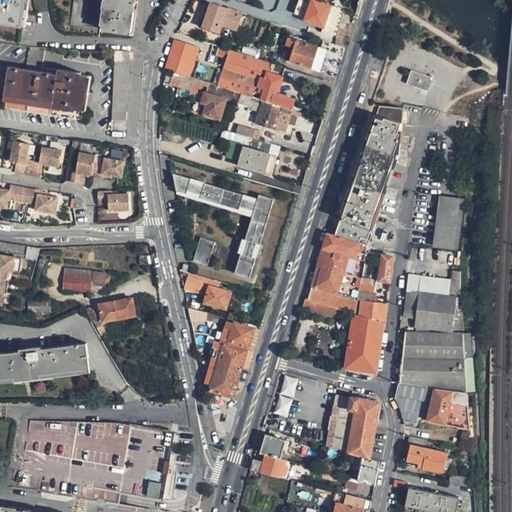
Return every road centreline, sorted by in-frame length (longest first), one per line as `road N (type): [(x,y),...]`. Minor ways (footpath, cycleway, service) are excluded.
road 1 (primary): [(268,360),(377,0)]
road 2 (residential): [(387,392),(420,129),(436,119),(449,131),(448,186)]
road 3 (residential): [(159,231),(208,471),(230,477)]
road 4 (unknown): [(157,419),(115,377),(84,324),(44,335),(0,328)]
road 5 (residential): [(153,51),(145,145),(159,231)]
road 6 (residential): [(95,239),(87,197),(0,176)]
road 7 (residential): [(387,392),(268,360)]
road 8 (primary): [(230,477),(268,360)]
road 9 (residential): [(378,511),(395,436),(387,392)]
